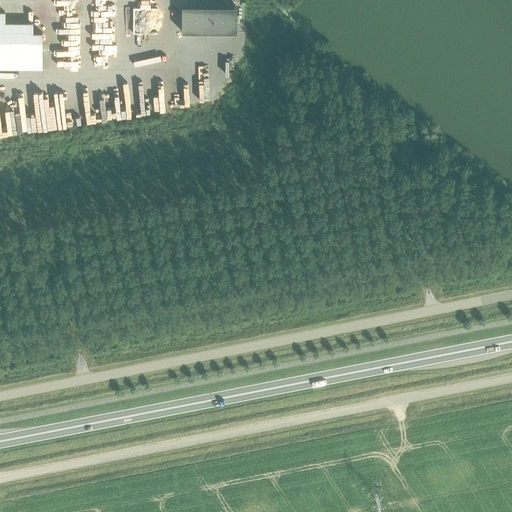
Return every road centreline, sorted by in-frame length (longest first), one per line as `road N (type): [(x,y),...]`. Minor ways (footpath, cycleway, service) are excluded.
road 1 (trunk): [(0,443),(511,340)]
road 2 (unclassified): [(0,396),(511,294)]
road 3 (unclassified): [(0,478),(511,378)]
